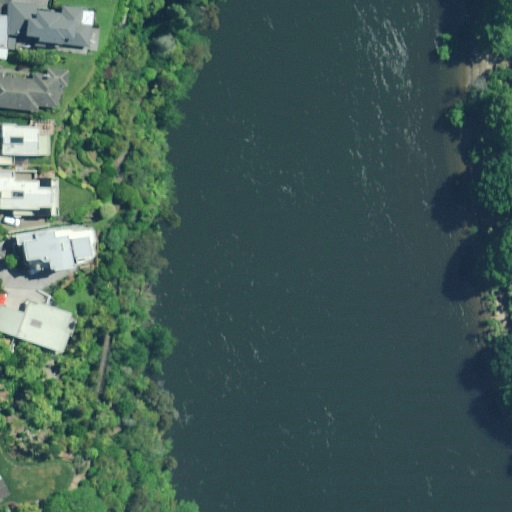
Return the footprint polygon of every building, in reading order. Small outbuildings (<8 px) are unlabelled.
[(9,17),(8,36),(37,38),(37,42),(86,46),(87,26),(79,25),(81,6),(60,5),(60,14),(36,13),(36,5),(10,3),(9,17)] [(8,36),(9,17),(0,16),(0,46),(7,47),(8,36)] [(66,71),(46,69),(46,76),(32,74),(32,80),(0,77),(0,107),(36,111),(36,106),(58,109),(60,86),(65,86),(66,71)] [(29,126),(2,125),(1,142),(0,142),(0,164),(11,166),(12,155),(46,157),(48,136),(54,136),(55,121),(29,120),(29,126)] [(56,172),(0,169),(0,210),(9,211),(9,217),(54,219),(56,172)] [(89,246),(92,245),(90,229),(81,230),(80,227),(14,235),(15,246),(21,245),(23,262),(32,261),(33,272),(84,266),(83,261),(90,260),(89,246)] [(76,318),(3,292),(0,299),(0,331),(63,353),(76,318)] [(0,502),(10,497),(4,486),(0,479),(0,502)]
